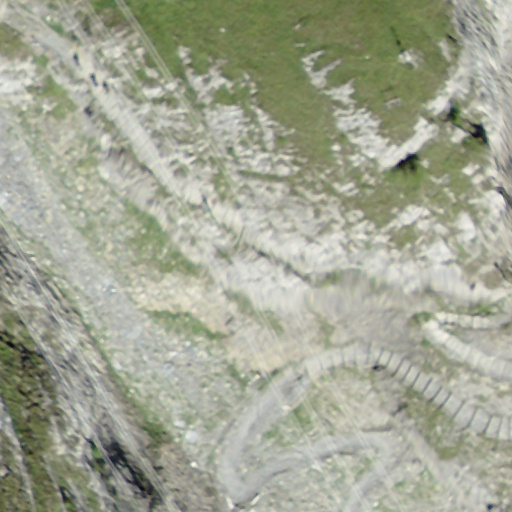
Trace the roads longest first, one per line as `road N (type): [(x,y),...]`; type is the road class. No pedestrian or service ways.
road 1 (track): [(0,11),(35,33),(123,118),(175,194),(304,257),(495,296),(504,314),(438,316),(436,335),(511,366)]
road 2 (track): [(511,425),(493,428),(395,367),(329,359),(280,382),(237,434),(226,484),(245,492),(337,438),(389,434),(391,445),(348,511)]
